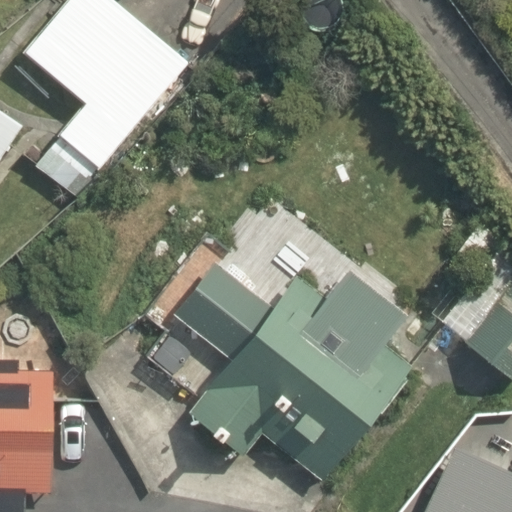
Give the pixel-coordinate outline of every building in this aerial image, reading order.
[(185,58),(113,0),(48,0),(10,51),(68,98),(15,164),(66,205),(185,58)] [(0,148),(18,122),(0,109),(0,148)] [(241,462),(262,435),(315,470),(389,379),(353,350),(387,308),(338,268),(303,312),(221,246),(161,319),(228,374),(190,421),(241,462)] [(509,387),(511,382),(511,289),(502,282),(455,348),(509,387)] [(0,487),(41,490),(48,371),(10,370),(10,356),(0,354),(0,487)]
